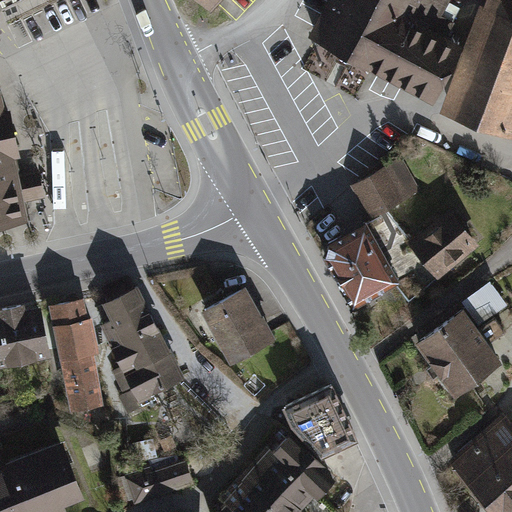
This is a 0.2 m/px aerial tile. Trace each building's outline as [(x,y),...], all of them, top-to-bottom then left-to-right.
[(332,0),(315,32),(432,95),(457,48),(459,41),(445,34),(452,22),(439,15),(439,18),(433,15),(441,0),(332,0)] [(511,0),(492,0),(451,110),(511,132),(511,0)] [(0,218),(22,214),(19,198),(41,194),(37,172),(14,177),(9,149),(16,148),(12,129),(4,132),(0,109),(0,218)] [(415,189),(399,160),(358,183),(357,187),(370,211),(374,212),(415,189)] [(388,211),(329,242),(325,253),(353,303),(393,280),(409,299),(440,275),(436,270),(473,240),(452,215),(415,245),(388,211)] [(491,278),(463,300),(481,323),(509,302),(491,278)] [(116,316),(102,323),(114,346),(139,396),(180,376),(136,288),(126,293),(118,279),(102,287),(116,316)] [(241,290),(206,309),(232,357),(272,336),(262,317),(258,319),(241,290)] [(80,300),(56,304),(65,353),(63,354),(73,405),(100,400),(91,349),(89,349),(89,345),(96,344),(91,318),(84,319),(80,300)] [(4,315),(0,315),(0,359),(47,350),(38,308),(22,311),(21,305),(2,308),(4,315)] [(462,309),(420,340),(435,360),(433,361),(439,370),(441,368),(456,389),(498,358),(486,343),(504,330),(494,316),(476,329),(462,309)] [(355,437),(331,384),(286,405),(293,422),(321,452),(355,437)] [(511,423),(507,418),(455,463),(477,489),(511,459),(511,423)] [(289,434),(272,451),(277,456),(313,488),(329,471),(289,434)] [(173,446),(169,437),(162,440),(166,449),(173,446)] [(59,443),(0,466),(0,511),(43,511),(42,509),(61,501),(59,497),(78,490),(59,443)] [(277,456),(272,451),(268,448),(247,471),(271,494),(277,487),(297,506),(313,488),(277,456)] [(192,480),(184,459),(147,472),(145,467),(130,472),(138,496),(151,491),(152,494),(192,480)] [(511,459),(477,489),(497,511),(506,511),(511,507),(511,459)] [(291,511),(297,506),(277,487),(271,494),(247,471),(223,497),(227,500),(240,511),(291,511)] [(240,511),(227,500),(215,511),(240,511)]
